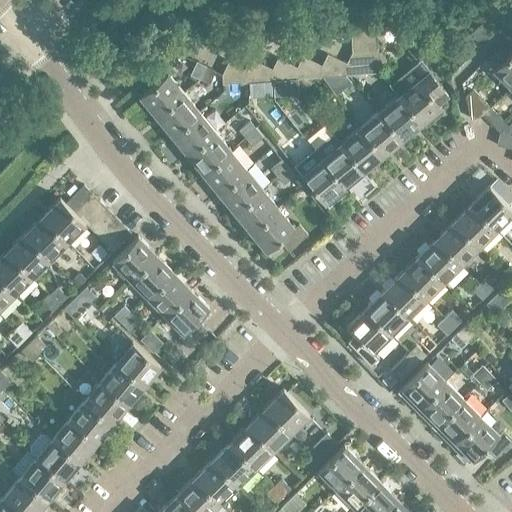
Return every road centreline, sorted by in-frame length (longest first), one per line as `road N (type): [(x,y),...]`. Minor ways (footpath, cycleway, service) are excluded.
road 1 (residential): [(281,331),(153,201),(24,30)]
road 2 (residential): [(281,331),(475,143)]
road 3 (residential): [(100,511),(281,331)]
road 4 (residential): [(460,511),(281,331)]
